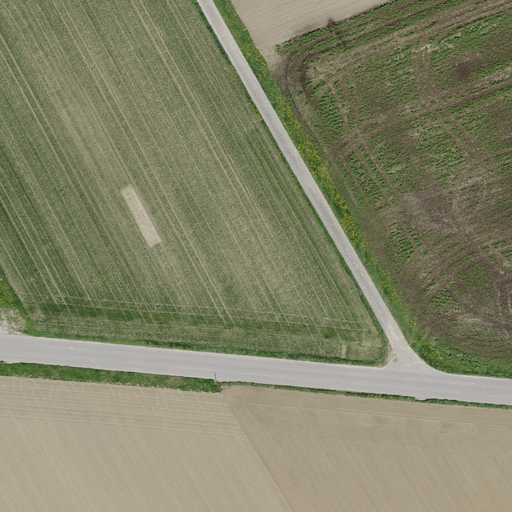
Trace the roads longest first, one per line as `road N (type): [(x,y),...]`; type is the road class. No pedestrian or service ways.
road 1 (unclassified): [(426,385),(201,0)]
road 2 (tertiary): [(0,350),(426,385)]
